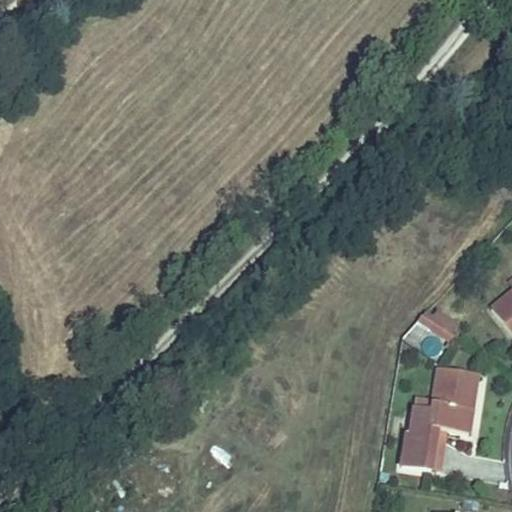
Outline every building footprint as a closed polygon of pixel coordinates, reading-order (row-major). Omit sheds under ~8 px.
[(511,294),(491,311),(511,337),(511,294)] [(421,319),(430,324),(434,318),(426,313),(421,319)] [(430,324),(452,339),(459,328),(437,313),(434,318),(430,324)] [(430,324),(421,319),(416,324),(448,345),(452,339),(430,324)] [(452,339),(448,345),(445,350),(449,353),(457,342),(452,339)] [(436,445),(444,446),(444,444),(445,444),(446,435),(468,437),(477,377),(438,371),(433,405),(432,417),(414,414),(411,435),(407,435),(402,469),(432,473),(436,445)] [(416,402),(414,414),(432,417),(433,405),(416,402)] [(440,475),(444,446),(436,445),(432,473),(440,475)]
